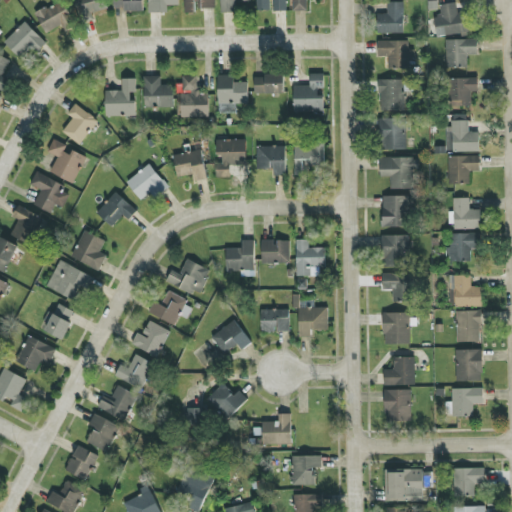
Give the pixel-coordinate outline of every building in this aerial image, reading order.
[(35,15),(47,34),(72,20),(61,0),(35,15)] [(94,19),(93,13),(106,10),(103,0),(75,0),(82,23),(94,19)] [(144,12),(144,0),(114,0),(114,10),(144,12)] [(179,6),(179,0),(148,0),(149,13),(168,13),(168,6),(179,6)] [(184,0),(185,14),(195,13),(195,3),(201,3),(200,0),(184,0)] [(215,0),(201,0),(202,9),(216,9),(215,0)] [(251,2),(250,0),(221,0),(221,13),(238,13),(238,2),(251,2)] [(256,0),(257,11),(270,11),(269,0),(256,0)] [(287,0),(273,0),(274,12),(287,12),(287,0)] [(292,0),(292,11),(308,12),(307,0),(292,0)] [(404,2),(388,3),(388,14),(376,14),(377,34),(405,33),(404,2)] [(437,37),(469,34),(467,13),(458,14),(457,4),(440,5),(441,15),(435,16),(437,37)] [(47,44),(26,22),(5,43),(20,58),(33,46),(38,52),(47,44)] [(478,56),(478,40),(446,40),(447,68),(468,67),(467,56),(478,56)] [(409,41),(378,42),(378,57),(388,57),(388,69),(409,69),(409,59),(415,59),(415,50),(409,51),(409,41)] [(0,89),(15,64),(0,55),(0,89)] [(295,113),(325,112),(324,74),(310,74),(311,86),(294,87),(295,113)] [(219,105),(249,105),(248,83),(235,83),(235,75),(218,76),(219,105)] [(255,95),(285,94),(285,75),(255,76),(255,95)] [(198,76),(183,77),(183,93),(181,93),(182,118),(209,117),(208,95),(198,95),(198,76)] [(161,77),(144,77),(145,108),(174,108),(174,85),(162,86),(161,77)] [(472,92),(478,93),(478,79),(448,78),(447,106),(471,107),(472,92)] [(106,117),(136,117),(136,102),(130,102),(130,92),(136,92),(136,79),(122,79),(122,91),(106,91),(106,117)] [(404,92),(411,91),(411,80),(379,81),(380,111),(405,111),(404,92)] [(68,116),(72,118),(63,134),(83,145),(98,119),(74,105),(68,116)] [(447,127),(446,152),(479,152),(480,133),(469,133),(469,116),(453,115),(452,127),(447,127)] [(407,150),(406,119),(379,120),(380,150),(407,150)] [(50,173),(74,184),(86,158),(69,149),(70,147),(54,140),(48,153),(58,158),(50,173)] [(216,178),(231,178),(230,166),(247,165),(246,140),(219,140),(219,163),(216,164),(216,178)] [(295,145),(295,176),(307,175),(307,168),(325,167),(324,145),(295,145)] [(274,176),(286,176),(286,147),(257,147),(257,170),(274,169),(274,176)] [(195,181),(206,180),(203,151),(175,154),(177,177),(194,175),(195,181)] [(470,184),(470,172),(480,172),(480,156),(449,157),(449,185),(470,184)] [(391,190),(415,190),(415,158),(381,158),(381,177),(391,177),(391,190)] [(127,181),(140,201),(151,193),(155,198),(168,189),(151,164),(127,181)] [(71,195),(63,191),(66,187),(38,172),(31,185),(42,191),(34,205),(51,214),(56,205),(63,209),(71,195)] [(137,212),(117,193),(97,213),(112,228),(124,215),(129,220),(137,212)] [(382,228),(409,228),(410,197),(383,196),(382,228)] [(481,229),(481,210),(470,210),(470,198),(454,199),(454,230),(481,229)] [(13,218),(19,220),(12,236),(31,245),(44,218),(18,206),(13,218)] [(71,257),(99,272),(107,256),(100,253),(106,242),(85,231),(71,257)] [(449,262),(471,262),(471,249),(479,249),(479,234),(449,235),(449,262)] [(409,236),(383,236),(382,267),(409,268),(409,236)] [(18,245),(0,238),(0,270),(7,273),(18,245)] [(227,249),(226,271),(241,271),(241,277),(254,277),(255,241),(243,241),(242,249),(227,249)] [(262,263),(290,264),(290,242),(262,241),(262,263)] [(326,268),(325,248),(309,248),(309,241),(297,241),(297,277),(312,277),(312,268),(326,268)] [(74,301),(82,286),(89,290),(95,279),(61,260),(47,287),(74,301)] [(181,275),(172,271),(167,283),(200,296),(211,270),(187,260),(181,275)] [(383,274),(382,290),(393,291),(393,302),(412,303),(413,275),(383,274)] [(471,275),(449,276),(450,307),(482,306),(482,287),(471,287),(471,275)] [(0,303),(9,284),(0,279),(0,303)] [(154,302),(149,313),(175,326),(180,316),(187,319),(192,309),(185,306),(188,300),(168,291),(161,305),(154,302)] [(62,340),(75,312),(59,304),(46,331),(62,340)] [(262,333),(290,332),(289,310),(261,311),(262,333)] [(457,343),(482,342),(481,311),(457,312),(457,343)] [(410,313),(383,314),(384,345),(411,345),(410,313)] [(212,338),(225,355),(237,346),(242,351),(252,343),(234,320),(212,338)] [(170,330),(149,322),(144,335),(137,333),(132,346),(159,357),(170,330)] [(56,349),(28,336),(16,361),(44,374),(56,349)] [(482,350),(456,351),(457,382),(483,381),(482,350)] [(154,363),(135,355),(130,369),(120,365),(115,378),(143,389),(154,363)] [(416,385),(415,358),(394,358),(394,370),(384,370),(385,386),(416,385)] [(23,413),(29,400),(20,395),(27,380),(4,369),(0,376),(0,398),(11,404),(10,407),(23,413)] [(248,399),(239,391),(235,396),(223,384),(208,400),(229,420),(248,399)] [(98,408),(129,424),(134,415),(131,413),(139,397),(118,386),(111,399),(105,396),(98,408)] [(483,388),(452,389),(452,402),(446,403),(446,417),(474,417),(473,405),(484,404),(483,388)] [(411,390),(384,391),(385,422),(412,421),(411,390)] [(183,426),(203,426),(202,410),(182,410),(183,426)] [(94,427),(87,444),(109,453),(120,426),(94,415),(89,426),(94,427)] [(292,444),(291,415),(279,415),(279,422),(263,422),(263,445),(292,444)] [(66,472),(87,481),(98,456),(78,446),(66,472)] [(316,486),(315,469),(322,468),(321,456),(293,457),(293,486),(316,486)] [(191,502),(188,508),(197,511),(199,511),(215,479),(189,466),(175,495),(191,502)] [(455,497),(475,497),(474,484),(485,484),(485,469),(454,469),(455,497)] [(433,470),(387,471),(388,502),(423,502),(423,488),(433,488),(433,470)] [(53,492),(47,503),(65,511),(75,511),(87,491),(67,481),(60,495),(53,492)] [(125,504),(128,511),(160,511),(147,486),(139,490),(142,495),(125,504)] [(295,496),(294,511),(319,511),(320,495),(295,496)] [(254,511),(253,503),(225,509),(226,511),(254,511)]
